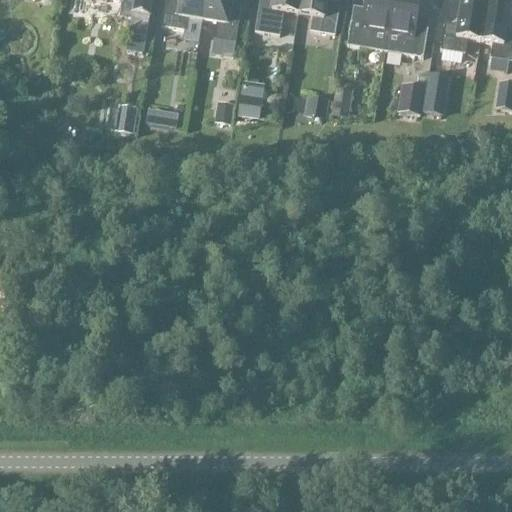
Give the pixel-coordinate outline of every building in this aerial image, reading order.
[(94,0),(122,5),(122,3),(135,6),(133,16),(147,19),(150,0),(94,0)] [(187,20),(202,22),(205,0),(183,0),(183,1),(174,0),(166,0),(161,29),(185,33),(187,20)] [(205,0),(202,22),(218,25),(215,42),(235,45),(241,11),(228,9),(229,0),(205,0)] [(283,16),(297,18),(300,0),(273,0),(273,2),(260,0),(254,36),(279,40),(283,16)] [(326,0),(300,0),(297,18),(312,21),(309,35),(334,39),(338,13),(325,11),(326,0)] [(346,49),(384,56),(393,0),(367,0),(363,24),(351,22),(346,49)] [(409,0),(393,0),(384,56),(422,62),(427,35),(414,33),(420,2),(409,0)] [(467,44),(479,46),(485,8),(462,5),(458,29),(444,27),(440,54),(464,58),(467,44)] [(509,12),(485,8),(479,46),(492,48),(490,62),(511,65),(511,37),(505,37),(509,12)] [(447,82),(428,79),(422,117),(441,120),(447,82)] [(511,87),(499,86),(495,112),(511,114),(511,87)] [(424,92),(401,88),(396,116),(420,120),(424,92)] [(335,91),(331,119),(348,121),(353,94),(335,91)] [(263,102),(240,99),(237,120),(259,123),(263,102)] [(307,100),(303,121),(326,125),(329,104),(307,100)] [(230,130),(234,109),(218,106),(214,127),(230,130)] [(164,131),(175,133),(178,118),(167,117),(164,131)]
